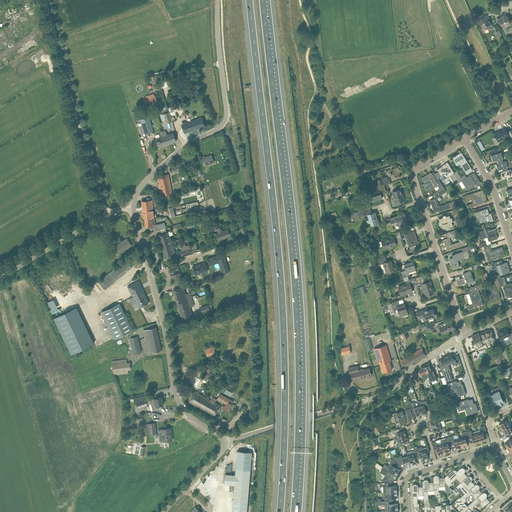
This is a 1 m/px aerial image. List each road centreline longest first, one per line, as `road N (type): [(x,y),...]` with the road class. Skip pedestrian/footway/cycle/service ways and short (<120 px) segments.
road 1 (motorway): [(294,511),(296,305),(262,0)]
road 2 (motorway): [(249,0),(279,252),(280,511)]
road 3 (track): [(315,85),(307,119),(344,406)]
road 4 (unclassified): [(164,511),(229,442),(178,400),(149,275)]
road 5 (unclassified): [(131,205),(167,160),(224,122),(216,0)]
road 6 (track): [(108,213),(45,0)]
road 7 (unclassified): [(0,278),(131,205)]
